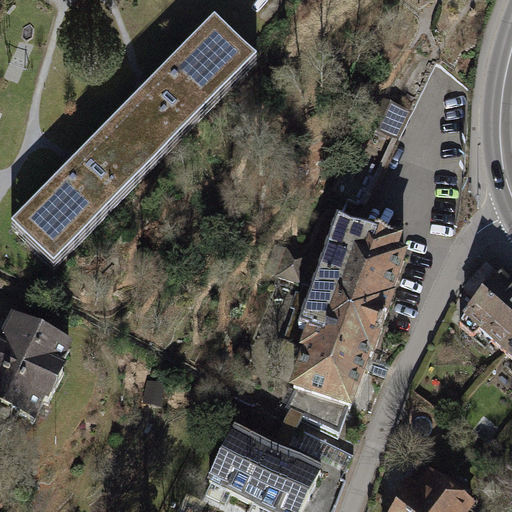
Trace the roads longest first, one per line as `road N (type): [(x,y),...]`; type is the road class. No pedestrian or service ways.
road 1 (residential): [(511,214),(494,222),(458,274),(351,511)]
road 2 (trunk): [(0,132),(56,0)]
